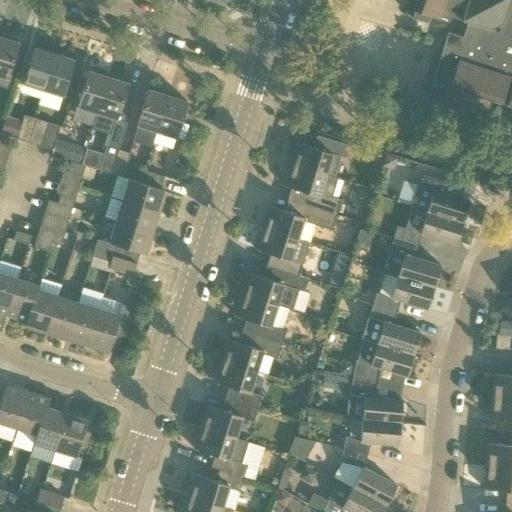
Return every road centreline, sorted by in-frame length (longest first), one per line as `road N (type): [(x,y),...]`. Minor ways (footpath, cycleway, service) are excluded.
road 1 (residential): [(151,407),(261,57)]
road 2 (residential): [(511,241),(480,271),(446,384),(434,511)]
road 3 (residential): [(261,57),(83,0)]
road 4 (residential): [(151,407),(0,354)]
road 5 (residential): [(0,209),(20,155),(42,161),(24,216)]
